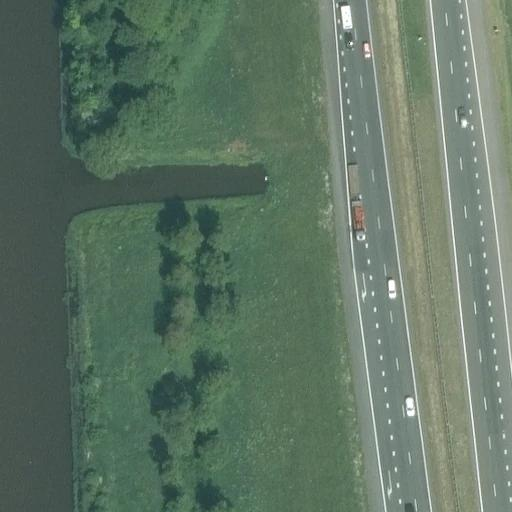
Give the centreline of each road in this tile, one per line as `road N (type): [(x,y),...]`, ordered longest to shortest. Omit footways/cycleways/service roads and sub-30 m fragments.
road 1 (motorway): [(350,0),(416,511)]
road 2 (motorway): [(496,511),(443,0)]
